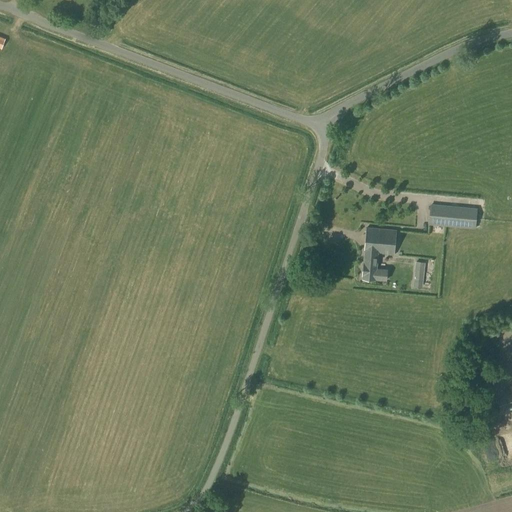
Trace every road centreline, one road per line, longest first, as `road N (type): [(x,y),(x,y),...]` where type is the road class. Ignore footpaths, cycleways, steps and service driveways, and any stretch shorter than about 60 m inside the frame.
road 1 (unclassified): [(181,511),(205,487),(223,449),(329,122)]
road 2 (unclassified): [(329,122),(307,122),(0,0)]
road 3 (unclassified): [(329,122),(466,45),(511,35)]
